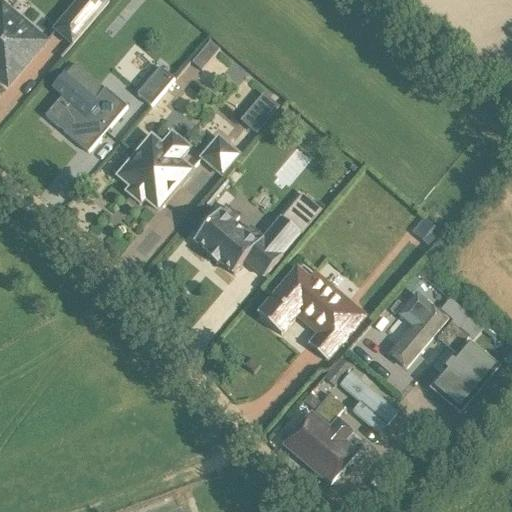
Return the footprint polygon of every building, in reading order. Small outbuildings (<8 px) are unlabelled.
[(74,47),(109,5),(103,0),(82,0),(56,32),(74,47)] [(0,81),(9,89),(47,44),(17,18),(4,33),(0,29),(0,81)] [(221,51),(211,43),(193,64),(203,72),(221,51)] [(65,102),(48,121),(91,158),(130,112),(107,92),(99,102),(69,76),(54,93),(65,102)] [(156,79),(137,101),(151,113),(170,91),(156,79)] [(119,179),(150,205),(159,213),(181,187),(182,188),(192,177),(190,175),(193,173),(153,139),(119,179)] [(203,161),(223,178),(240,158),(220,141),(203,161)] [(351,169),(357,175),(363,169),(357,163),(351,169)] [(298,231),(297,232),(301,236),(302,237),(323,213),(308,200),(302,207),(309,214),(299,226),(301,228),(298,231)] [(283,258),(301,236),(297,232),(283,220),(265,241),(251,229),(246,236),(235,226),(240,220),(227,208),(221,215),(220,214),(196,244),(209,256),(207,258),(219,268),(221,265),(235,277),(246,264),(265,280),(284,259),(283,258)] [(443,237),(424,222),(416,232),(413,235),(432,251),(443,237)] [(328,364),(361,326),(366,319),(348,304),(339,314),(325,303),(327,300),(312,287),(313,285),(298,272),(259,318),(282,338),(298,319),(319,337),(310,348),(328,364)] [(405,367),(448,319),(416,291),(395,315),(400,319),(379,344),(405,367)] [(444,315),(453,323),(451,325),(461,333),(471,321),(473,319),(463,311),(451,301),(441,312),(444,315)] [(438,340),(448,349),(461,333),(451,325),(438,340)] [(468,340),(461,333),(448,349),(456,355),(466,344),(468,340)] [(336,388),(352,369),(342,360),(326,380),(336,388)] [(397,409),(352,371),(340,386),(359,402),(350,412),(376,434),(397,409)] [(323,406),(338,419),(345,410),(330,397),(323,406)] [(331,427),(338,419),(323,406),(316,414),(331,427)] [(330,485),(359,452),(345,440),(351,434),(337,422),(331,430),(310,412),(282,445),(330,485)]
